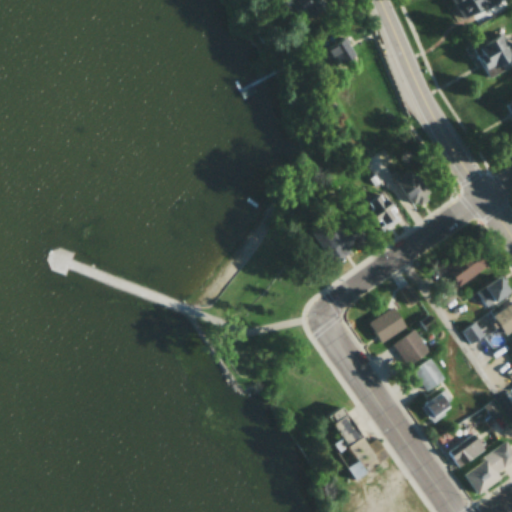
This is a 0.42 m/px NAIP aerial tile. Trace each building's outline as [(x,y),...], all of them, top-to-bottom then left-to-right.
[(281,0),(293,22),(328,4),(326,0),(281,0)] [(494,4),(492,0),(443,0),(449,18),(494,4)] [(481,78),(511,65),(511,64),(499,33),(462,47),(471,71),(477,69),(481,78)] [(511,105),(500,112),(509,129),(511,127),(511,105)] [(394,182),(388,192),(416,208),(429,184),(404,170),(396,183),(394,182)] [(374,234),(395,220),(375,190),(355,202),(361,212),(355,216),(363,228),(368,225),(374,234)] [(438,277),(447,289),(480,267),(471,254),(438,277)] [(501,292),(492,277),(467,291),(476,306),(501,292)] [(405,305),(415,300),(406,283),(396,288),(405,305)] [(486,316),(497,335),(511,326),(511,302),(511,301),(486,316)] [(373,344),(401,327),(389,307),(361,324),(373,344)] [(480,332),(471,321),(458,331),(467,343),(480,332)] [(402,366),(425,351),(411,328),(388,343),(402,366)] [(449,404),(439,388),(414,404),(424,421),(449,404)] [(372,439),(361,445),(337,404),(316,416),(330,441),(324,444),(345,481),(383,459),(372,439)] [(453,469),(481,449),(471,435),(443,455),(453,469)] [(469,495),(496,480),(491,471),(511,459),(511,454),(505,443),(455,471),(469,495)]
